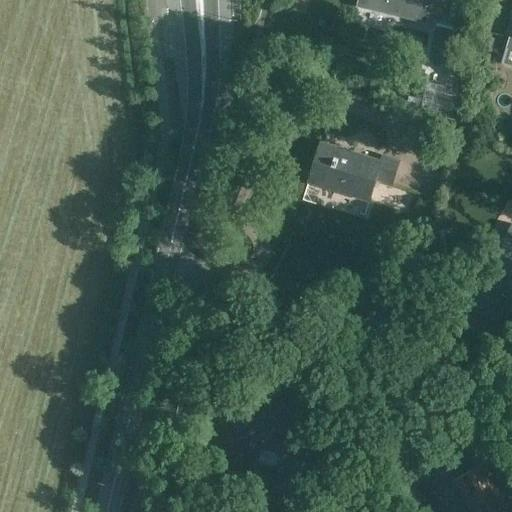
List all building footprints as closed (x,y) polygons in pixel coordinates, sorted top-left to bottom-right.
[(357,0),(357,5),(426,21),(429,10),(439,12),(441,0),(357,0)] [(358,23),(389,27),(391,14),(360,9),(358,23)] [(511,24),(501,63),(511,66),(511,24)] [(307,183),(370,203),(376,182),(392,187),(399,161),(382,156),(381,162),(319,142),(307,183)] [(457,320),(481,333),(511,279),(511,276),(503,271),(511,255),(511,229),(502,224),(481,260),(487,263),(459,311),(462,313),(457,320)] [(233,435),(261,440),(261,442),(260,449),(282,454),(300,373),(292,371),(295,359),(273,354),(270,366),(268,366),(256,418),(238,414),(233,435)] [(451,443),(429,457),(457,504),(467,499),(474,511),(504,511),(509,509),(482,465),(469,473),(451,443)]
